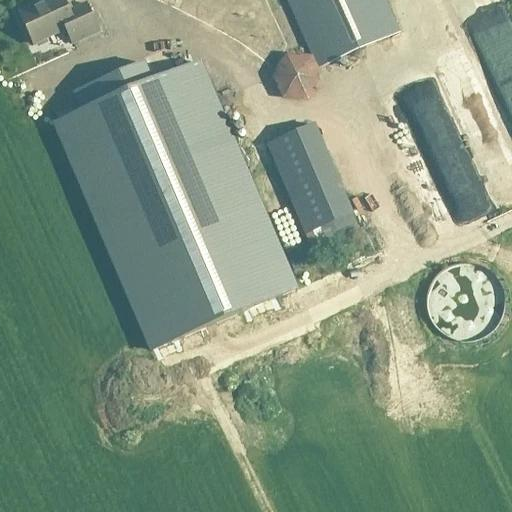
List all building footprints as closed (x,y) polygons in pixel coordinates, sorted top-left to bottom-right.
[(11,0),(15,11),(51,0),(11,0)] [(65,32),(72,46),(99,34),(86,6),(69,14),(62,0),(53,0),(19,16),(33,47),(65,32)] [(382,0),(285,0),(317,71),(398,35),(382,0)] [(271,78),(281,102),(306,104),(322,82),(310,59),(286,57),(271,78)] [(78,114),(54,126),(151,352),(293,293),(197,65),(151,85),(142,65),(71,96),(78,114)] [(511,133),(511,80),(510,75),(492,82),(511,133)] [(267,147),(305,237),(311,252),(358,232),(351,218),(313,128),(267,147)] [(439,171),(449,187),(472,173),(462,157),(439,171)] [(406,184),(413,183),(410,168),(389,171),(394,203),(408,200),(406,184)] [(446,339),(457,342),(470,343),(482,339),(493,331),(500,320),(503,307),(502,294),(497,283),(489,274),(479,268),(467,265),(455,266),(444,271),(434,279),(428,289),(425,300),(426,312),(430,322),(437,332),(446,339)]
